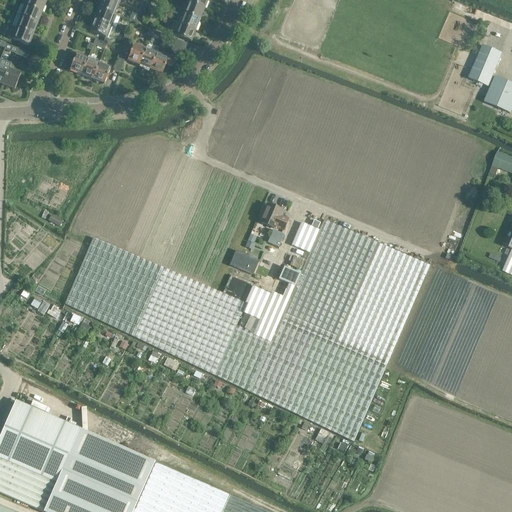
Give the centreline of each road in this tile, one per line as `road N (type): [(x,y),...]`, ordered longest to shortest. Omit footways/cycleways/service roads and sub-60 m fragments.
road 1 (track): [(445,264),(198,156),(209,110),(191,86)]
road 2 (residential): [(42,111),(112,109),(188,81),(216,46),(236,0)]
road 3 (track): [(226,23),(423,99),(440,95)]
